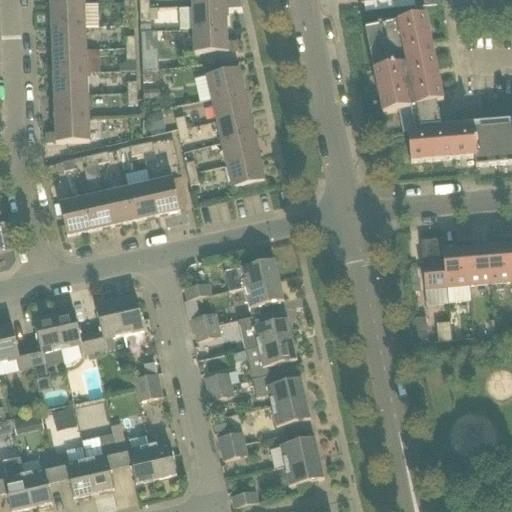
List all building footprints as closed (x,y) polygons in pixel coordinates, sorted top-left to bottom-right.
[(191,0),(194,56),(238,55),(237,44),(228,45),(225,0),(191,0)] [(441,9),(441,0),(425,0),(425,10),(441,9)] [(141,12),(150,11),(150,1),(140,1),(141,12)] [(134,17),(133,3),(124,4),(124,17),(134,17)] [(85,5),(51,7),(52,30),(86,28),(85,5)] [(151,24),(150,11),(141,12),(142,24),(151,24)] [(511,128),(443,134),(439,117),(437,106),(444,105),(426,18),(365,31),(383,117),(408,112),(414,137),(409,137),(411,166),(475,160),(476,169),(511,166),(511,128)] [(86,28),(52,30),(53,53),(87,51),(86,28)] [(127,40),(128,50),(136,50),(136,39),(127,40)] [(137,74),(136,50),(128,50),(128,63),(123,63),(124,75),(137,74)] [(87,51),(53,53),(54,76),(87,75),(87,51)] [(245,94),(240,72),(207,79),(212,102),(245,94)] [(143,85),(152,85),(152,74),(142,74),(143,85)] [(87,75),(54,76),(55,99),(88,98),(87,75)] [(128,86),(128,96),(138,96),(137,85),(128,86)] [(160,100),(160,92),(144,92),(144,101),(160,100)] [(212,102),(217,124),(250,117),(245,94),(212,102)] [(138,107),(138,96),(128,96),(129,108),(138,107)] [(88,98),(55,99),(56,122),(89,121),(88,98)] [(482,114),(461,116),(462,126),(483,125),(482,114)] [(162,115),(147,118),(151,135),(166,132),(162,115)] [(217,124),(222,147),(255,140),(250,117),(217,124)] [(179,133),(188,131),(186,120),(176,122),(179,133)] [(46,136),(47,147),(90,145),(89,121),(56,122),(56,136),(46,136)] [(188,131),(179,133),(181,144),(190,143),(188,131)] [(222,147),(227,169),(260,162),(255,140),(222,147)] [(142,148),(144,157),(153,155),(152,146),(142,148)] [(144,157),(142,148),(131,150),(133,159),(144,157)] [(108,156),(97,158),(99,167),(110,164),(108,156)] [(88,169),(99,167),(97,158),(86,161),(88,169)] [(227,169),(229,177),(232,192),(265,185),(260,162),(227,169)] [(65,174),(75,171),(76,171),(74,163),(63,165),(65,174)] [(188,178),(198,176),(195,165),(186,167),(188,178)] [(200,186),(198,176),(188,178),(191,189),(200,186)] [(173,181),(150,186),(158,219),(180,214),(173,181)] [(87,185),(89,194),(103,191),(101,182),(87,185)] [(128,192),(135,224),(158,219),(150,186),(128,192)] [(105,197),(113,229),(135,224),(128,192),(105,197)] [(83,202),(90,234),(113,229),(105,197),(83,202)] [(83,202),(60,207),(67,240),(90,234),(83,202)] [(501,241),(509,241),(507,226),(500,227),(501,241)] [(472,229),(464,230),(465,244),(473,244),(472,229)] [(465,244),(464,230),(456,231),(457,245),(465,244)] [(421,244),(425,292),(449,290),(446,254),(445,242),(421,244)] [(491,287),(511,284),(511,281),(509,248),(488,250),(491,287)] [(470,288),(491,287),(488,250),(467,252),(470,288)] [(449,290),(470,288),(467,252),(446,254),(449,290)] [(245,291),(279,284),(275,263),(225,275),(229,295),(245,291)] [(250,312),(284,304),(279,284),(245,291),(250,312)] [(185,292),(185,293),(188,304),(212,299),(209,287),(185,292)] [(124,339),(125,339),(128,351),(147,346),(137,301),(117,305),(124,339)] [(95,356),(109,353),(115,352),(113,342),(124,339),(117,305),(96,310),(101,330),(90,333),(95,356)] [(55,319),(62,353),(79,349),(81,359),(95,356),(90,333),(79,335),(75,315),(55,319)] [(292,343),(288,323),(274,326),(272,316),(239,324),(246,354),(292,343)] [(195,334),(219,329),(216,317),(192,322),(195,334)] [(50,380),(47,367),(44,357),(62,353),(55,319),(34,324),(38,344),(26,347),(33,370),(36,383),(50,380)] [(427,335),(426,319),(416,320),(417,336),(427,335)] [(0,367),(2,377),(19,373),(33,370),(26,347),(17,349),(13,329),(0,331),(0,367)] [(221,340),(219,329),(195,334),(197,346),(221,340)] [(427,335),(417,336),(418,346),(428,346),(427,335)] [(511,335),(503,336),(503,346),(511,345),(511,335)] [(268,370),(297,364),(292,343),(246,354),(253,384),(270,380),(268,370)] [(78,372),(81,399),(103,397),(100,370),(78,372)] [(205,381),(208,393),(232,388),(229,376),(205,381)] [(133,383),(136,394),(161,389),(158,377),(133,383)] [(257,402),(270,399),(272,410),(306,402),(301,382),(272,388),(270,380),(253,384),(257,402)] [(232,388),(208,393),(211,405),(234,400),(232,388)] [(136,394),(138,405),(139,406),(163,400),(161,389),(136,394)] [(272,410),(277,431),(311,423),(306,402),(272,410)] [(106,404),(84,408),(89,437),(111,433),(106,404)] [(78,430),(73,411),(54,416),(59,435),(78,430)] [(28,435),(24,419),(13,422),(16,438),(28,435)] [(227,432),(225,420),(212,423),(215,435),(227,432)] [(131,467),(136,488),(157,483),(149,449),(150,449),(147,438),(128,442),(127,434),(113,437),(121,470),(131,467)] [(242,435),(219,441),(221,453),(245,447),(242,435)] [(94,497),(115,492),(110,472),(121,470),(113,437),(83,443),(85,452),(84,453),(94,497)] [(319,462),(315,441),(281,449),(286,469),(319,462)] [(149,449),(157,483),(177,479),(169,445),(150,449),(149,449)] [(221,453),(224,464),(248,459),(245,447),(221,453)] [(69,481),(74,502),(94,497),(84,453),(53,460),(59,484),(69,481)] [(32,511),(53,506),(48,486),(59,484),(53,460),(22,467),(32,511)] [(286,469),(290,490),(324,482),(319,462),(286,469)] [(0,497),(7,496),(10,511),(27,511),(32,511),(22,467),(0,471),(0,497)] [(235,511),(259,507),(256,495),(232,500),(235,511)]
